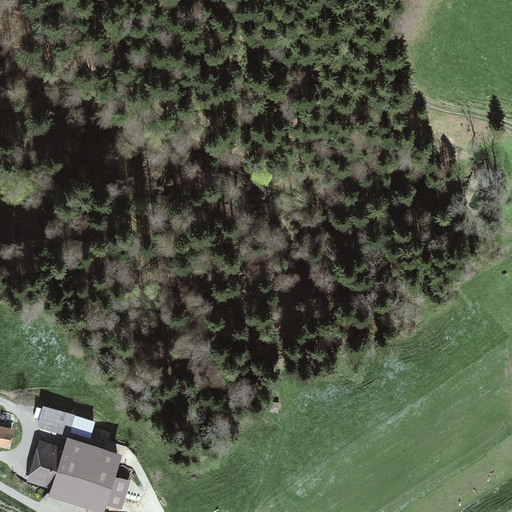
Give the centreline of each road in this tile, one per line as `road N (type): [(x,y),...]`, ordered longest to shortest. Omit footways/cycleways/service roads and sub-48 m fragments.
road 1 (track): [(511,129),(424,96),(357,50),(325,0)]
road 2 (track): [(0,42),(64,122),(162,187)]
